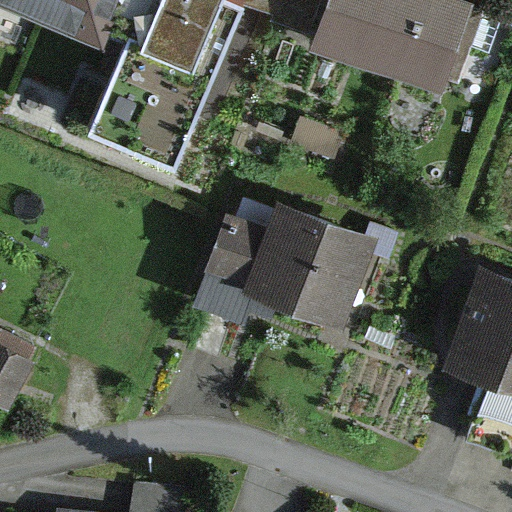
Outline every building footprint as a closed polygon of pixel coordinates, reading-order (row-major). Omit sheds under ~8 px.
[(0,0),(0,20),(80,53),(62,97),(179,145),(238,0),(0,0)] [(471,0),(320,0),(309,28),(442,79),(471,0)] [(239,201),(229,197),(191,290),(246,312),(251,300),(273,309),(281,288),(357,319),(395,228),(279,181),(272,199),(245,188),(239,201)] [(511,292),(452,271),(419,360),(511,394),(511,292)] [(0,342),(0,390),(6,394),(25,355),(0,342)] [(13,511),(10,511),(9,511),(121,511),(65,503),(63,511),(13,511)]
